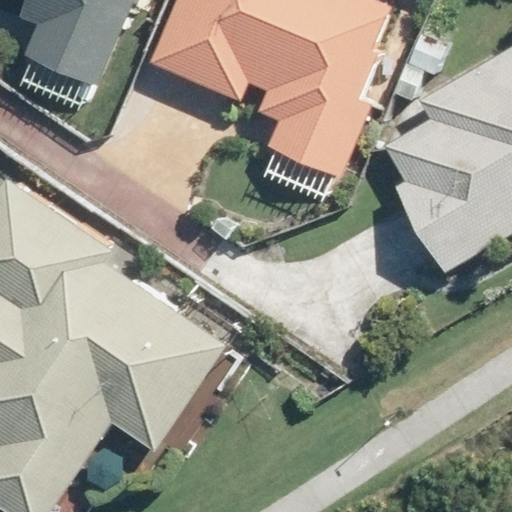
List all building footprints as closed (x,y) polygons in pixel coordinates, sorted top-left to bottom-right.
[(26,0),(23,9),(43,18),(30,50),(103,81),(137,0),(26,0)] [(267,105),(287,113),(275,144),(348,174),(379,99),(363,93),(381,48),(377,45),(395,1),(393,0),(182,0),(158,59),(248,96),(256,77),(276,86),(267,105)] [(439,115),(392,141),(412,178),(403,184),(450,266),(511,231),(511,45),(427,94),(439,115)] [(412,62),(402,94),(418,99),(428,67),(412,62)] [(0,442),(1,444),(0,444),(0,498),(19,511),(54,511),(117,420),(161,449),(233,341),(113,259),(122,246),(18,175),(0,200),(0,442)]
